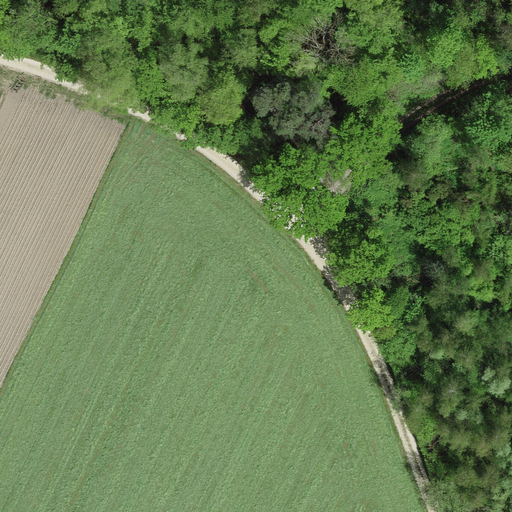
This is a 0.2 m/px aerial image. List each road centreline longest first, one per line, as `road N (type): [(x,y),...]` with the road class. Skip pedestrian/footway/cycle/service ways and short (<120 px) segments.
road 1 (track): [(0,61),(162,121),(250,183),(296,234)]
road 2 (track): [(296,234),(326,267),(366,337),(431,511)]
road 3 (track): [(296,234),(378,157),(511,82)]
